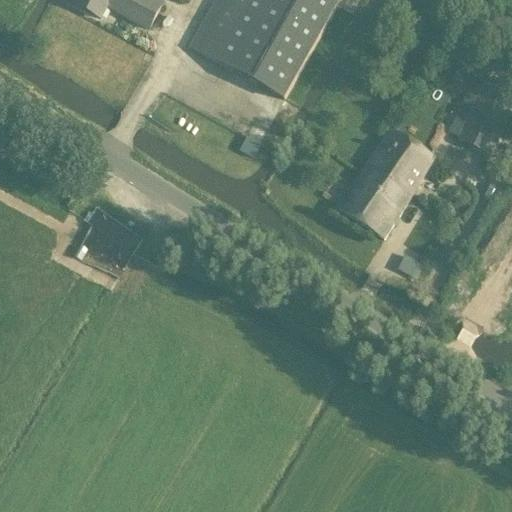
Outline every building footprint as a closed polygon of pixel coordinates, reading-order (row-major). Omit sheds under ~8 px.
[(149,31),(162,7),(150,0),(79,0),(76,7),(101,20),(109,5),(150,27),(148,31),(149,31)] [(285,102),(342,0),(218,0),(191,49),(285,102)] [(485,158),(511,103),(488,91),(461,146),(485,158)] [(377,152),(365,170),(370,174),(411,198),(418,188),(433,159),(390,132),(386,138),(377,152)] [(248,141),(241,153),(253,160),(260,148),(248,141)] [(370,174),(365,170),(357,182),(342,206),(338,213),(385,242),(411,198),(370,174)] [(398,273),(416,282),(423,268),(405,259),(398,273)]
